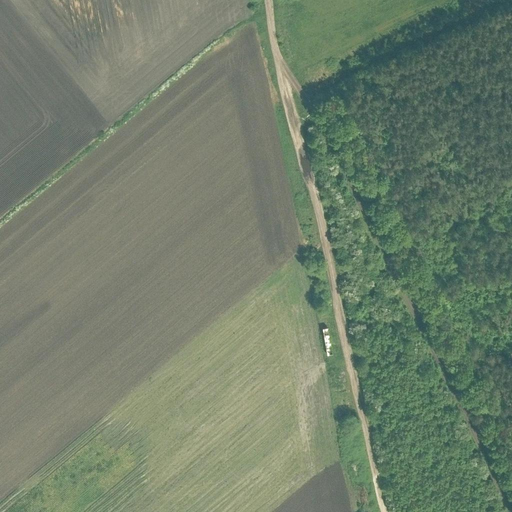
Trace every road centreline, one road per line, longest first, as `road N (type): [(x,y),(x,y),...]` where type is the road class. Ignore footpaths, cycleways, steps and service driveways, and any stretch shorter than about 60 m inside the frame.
road 1 (unclassified): [(380,511),(267,0)]
road 2 (track): [(511,511),(383,249),(295,82),(282,73)]
